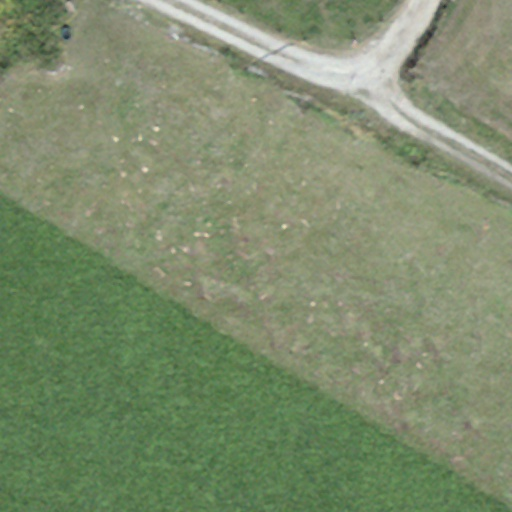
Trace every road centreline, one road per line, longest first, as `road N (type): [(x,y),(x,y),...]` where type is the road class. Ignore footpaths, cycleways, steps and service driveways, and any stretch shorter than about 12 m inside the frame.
road 1 (track): [(179,0),(363,82)]
road 2 (track): [(363,82),(511,187)]
